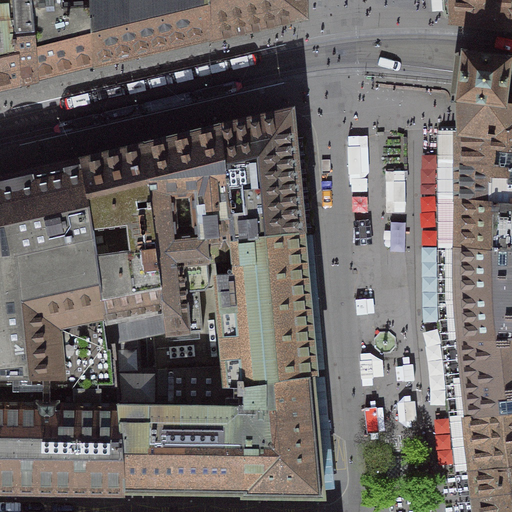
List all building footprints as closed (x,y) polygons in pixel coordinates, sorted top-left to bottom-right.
[(0,0),(0,82),(1,82),(17,78),(17,71),(12,1),(12,0),(0,0)] [(12,0),(12,1),(17,71),(17,78),(28,76),(36,74),(36,66),(31,0),(12,0)] [(64,67),(93,61),(92,53),(91,40),(89,0),(31,0),(36,66),(36,74),(64,67)] [(92,53),(93,61),(163,44),(209,33),(209,25),(208,0),(89,0),(91,40),(92,53)] [(300,6),(299,0),(208,0),(209,25),(209,33),(265,20),(300,12),(300,6)] [(511,0),(443,0),(444,14),(445,14),(445,15),(446,15),(456,16),(456,18),(511,23),(511,0)] [(511,58),(511,56),(462,50),(461,55),(461,56),(459,56),(458,61),(460,61),(460,62),(459,74),(457,87),(457,88),(455,88),(455,93),(456,93),(456,100),(457,100),(459,130),(511,136),(511,95),(507,95),(508,93),(507,93),(509,81),(511,58)] [(289,127),(288,116),(285,116),(253,123),(220,130),(221,142),(231,239),(299,232),(290,147),(289,127)] [(225,365),(216,273),(233,271),(230,240),(231,240),(231,239),(221,142),(220,130),(182,140),(143,149),(145,159),(166,332),(138,337),(140,370),(225,365)] [(460,161),(511,165),(511,136),(459,130),(459,131),(460,130),(460,147),(460,161)] [(145,159),(143,149),(112,157),(82,164),(84,173),(109,343),(114,342),(138,337),(166,332),(145,159)] [(511,165),(460,161),(460,180),(460,198),(511,201),(511,165)] [(84,173),(82,164),(80,164),(80,163),(62,167),(62,168),(33,175),(33,174),(5,180),(0,181),(0,403),(39,404),(119,405),(116,377),(117,377),(114,342),(109,343),(84,173)] [(459,246),(511,250),(511,201),(460,198),(460,223),(459,246)] [(299,232),(231,239),(231,240),(230,240),(233,271),(216,273),(225,365),(226,365),(237,378),(243,378),(244,382),(311,373),(312,373),(306,303),(299,232)] [(511,250),(459,246),(459,274),(460,295),(462,324),(464,344),(465,361),(469,397),(470,414),(471,419),(473,439),(477,468),(511,461),(511,250)] [(311,373),(244,382),(243,378),(237,378),(226,365),(225,365),(140,370),(138,337),(114,342),(117,377),(116,377),(119,405),(124,479),(125,487),(125,488),(186,489),(244,490),(244,493),(322,494),(322,490),(321,482),(318,448),(315,410),(311,373)] [(38,478),(39,404),(0,403),(0,485),(28,486),(38,486),(38,478)] [(124,479),(119,405),(39,404),(38,478),(38,486),(51,486),(57,486),(57,488),(80,488),(103,489),(103,487),(125,487),(124,479)] [(511,461),(477,468),(478,481),(479,495),(502,491),(511,489),(511,461)] [(511,511),(511,489),(502,491),(479,495),(481,510),(481,511),(511,511)]
